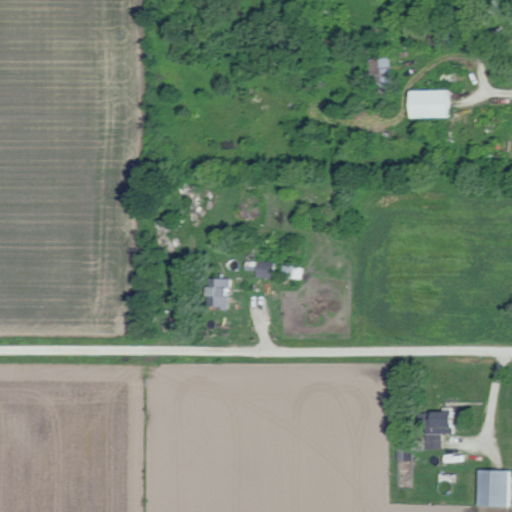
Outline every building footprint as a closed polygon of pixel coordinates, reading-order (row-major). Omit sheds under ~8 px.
[(373,57),(373,83),(395,82),(395,57),(373,57)] [(417,117),(455,117),(455,89),(417,89),(417,117)] [(306,278),(306,266),(286,265),(286,278),(306,278)] [(215,308),(234,309),(235,278),(216,277),(215,308)] [(461,410),(439,411),(439,421),(431,422),(432,449),(447,448),(447,433),(462,433),(461,410)] [(511,505),(511,469),(482,469),(482,505),(511,505)]
